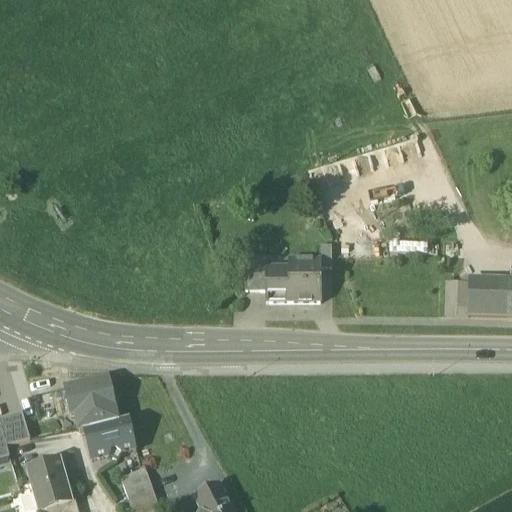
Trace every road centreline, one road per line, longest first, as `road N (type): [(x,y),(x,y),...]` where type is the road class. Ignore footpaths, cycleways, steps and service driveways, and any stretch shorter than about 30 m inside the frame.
road 1 (secondary): [(1,305),(88,338),(135,346),(511,351)]
road 2 (unknown): [(218,487),(165,370)]
